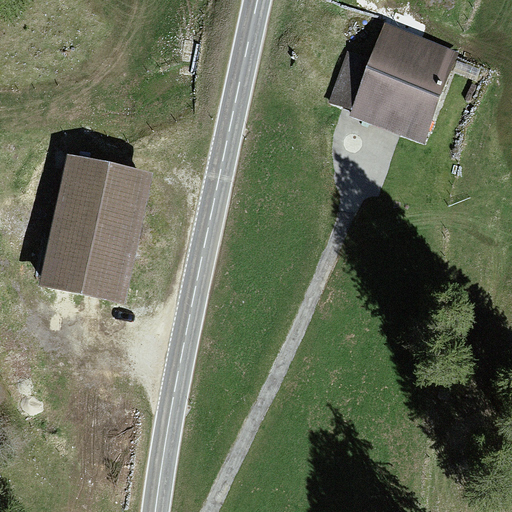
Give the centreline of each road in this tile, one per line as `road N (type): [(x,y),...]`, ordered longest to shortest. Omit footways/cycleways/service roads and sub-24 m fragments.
road 1 (secondary): [(157,511),(173,394),(257,0)]
road 2 (track): [(206,511),(379,159)]
